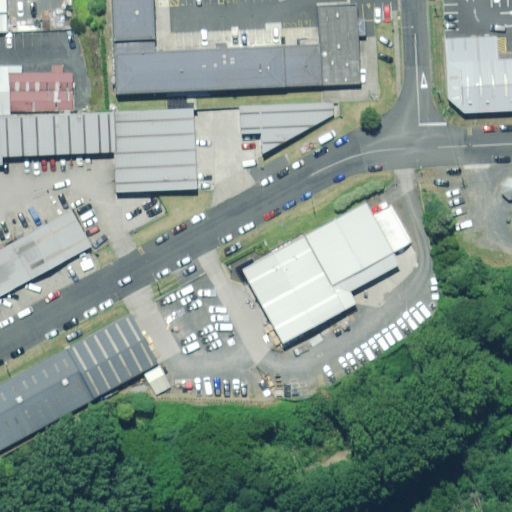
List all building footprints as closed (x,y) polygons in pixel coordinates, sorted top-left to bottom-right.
[(157,0),(114,0),(117,96),(357,90),(355,11),(312,13),(313,49),(159,53),(157,0)] [(252,0),(211,0),(212,36),(253,35),(252,0)] [(495,42),(441,46),(447,102),(467,119),(511,116),(511,62),(497,64),(495,42)] [(9,66),(0,66),(0,110),(10,110),(9,66)] [(75,72),(11,72),(12,108),(75,107),(75,72)] [(261,140),(261,156),(335,117),(334,103),(239,106),(240,140),(261,140)] [(195,109),(0,113),(0,160),(4,160),(4,147),(111,144),(112,187),(197,184),(195,109)] [(359,210),(236,280),(277,352),(401,282),(359,210)] [(0,254),(0,304),(88,254),(67,217),(0,254)] [(0,456),(164,366),(135,313),(0,388),(0,456)] [(336,383),(325,363),(300,375),(311,396),(336,383)]
